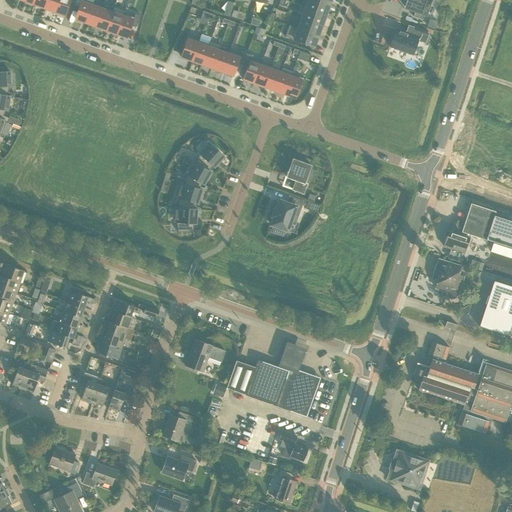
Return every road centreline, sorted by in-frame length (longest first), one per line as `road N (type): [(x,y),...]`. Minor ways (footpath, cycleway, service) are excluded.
road 1 (residential): [(0,17),(269,115)]
road 2 (unclassified): [(372,357),(183,291)]
road 3 (unclassified): [(183,291),(0,225)]
road 4 (tertiary): [(372,357),(430,173)]
road 5 (tertiary): [(430,173),(487,0)]
road 6 (tertiary): [(324,509),(372,357)]
road 7 (residential): [(138,438),(183,291)]
road 8 (residential): [(0,395),(138,438)]
road 9 (residential): [(309,129),(356,0)]
road 10 (residential): [(309,129),(430,173)]
road 11 (residential): [(269,115),(226,235)]
